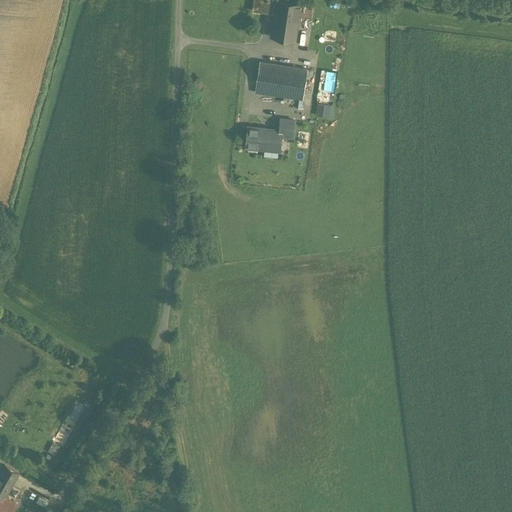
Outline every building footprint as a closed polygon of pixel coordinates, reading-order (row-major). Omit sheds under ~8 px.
[(299,6),(276,2),(276,0),(253,0),(252,10),(272,14),(271,18),(296,23),(299,6)] [(296,23),(271,18),(268,36),(293,40),(296,23)] [(307,68),(259,60),(255,90),(302,98),(307,68)] [(326,89),(336,90),(338,71),(329,70),(326,89)] [(336,116),(337,104),(319,102),(318,115),(336,116)] [(280,130),(248,127),(246,146),(278,150),(280,130)] [(57,457),(64,445),(53,438),(46,450),(57,457)] [(23,475),(9,466),(0,480),(15,489),(23,475)] [(48,506),(51,500),(41,495),(38,501),(48,506)] [(6,498),(0,507),(0,511),(16,511),(20,507),(6,498)]
